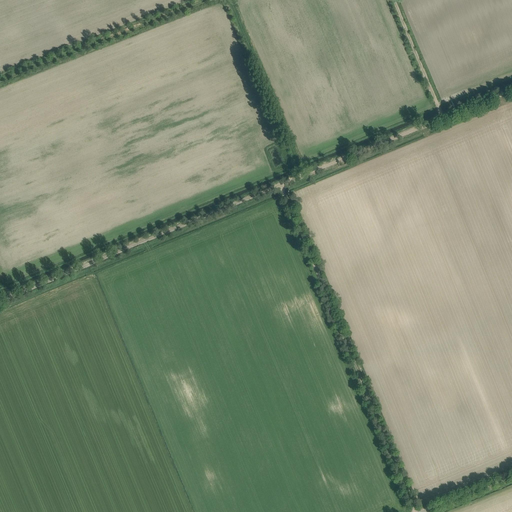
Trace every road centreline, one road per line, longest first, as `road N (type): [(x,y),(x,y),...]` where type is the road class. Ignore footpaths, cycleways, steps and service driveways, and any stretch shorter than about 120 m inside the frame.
road 1 (track): [(415,511),(280,184)]
road 2 (track): [(280,184),(0,300)]
road 3 (track): [(0,80),(207,0)]
road 4 (track): [(443,118),(280,184)]
road 5 (track): [(392,0),(443,118)]
